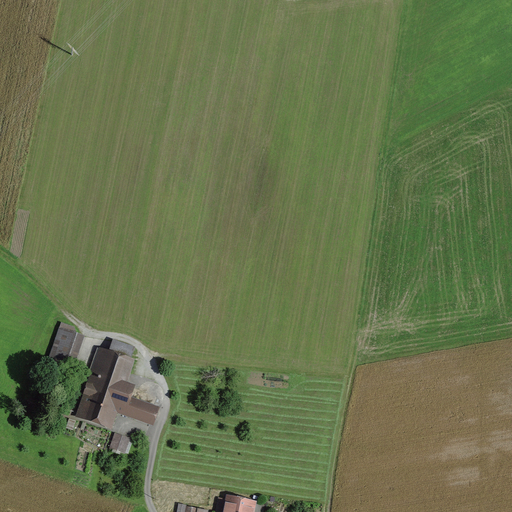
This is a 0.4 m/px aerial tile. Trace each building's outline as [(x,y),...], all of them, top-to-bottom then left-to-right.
[(61,374),(72,338),(54,333),(44,369),(61,374)] [(129,348),(109,342),(106,354),(96,352),(78,417),(107,425),(113,405),(121,407),(124,397),(127,398),(129,388),(118,385),(129,348)] [(29,399),(25,407),(37,413),(41,405),(29,399)] [(115,432),(111,445),(129,451),(134,437),(115,432)] [(249,511),(252,501),(239,498),(238,501),(231,499),(231,502),(226,501),(224,509),(225,510),(224,511),(249,511)]
